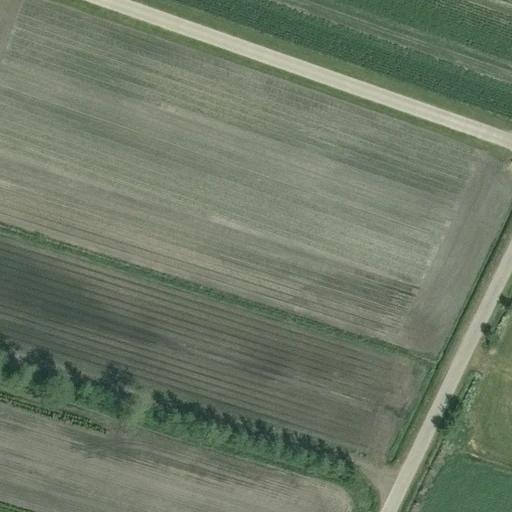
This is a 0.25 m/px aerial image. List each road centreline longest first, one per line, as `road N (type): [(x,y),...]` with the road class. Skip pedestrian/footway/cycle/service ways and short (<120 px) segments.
road 1 (track): [(0,238),(379,355),(406,374)]
road 2 (track): [(400,480),(0,354)]
road 3 (unclassified): [(384,511),(511,254)]
